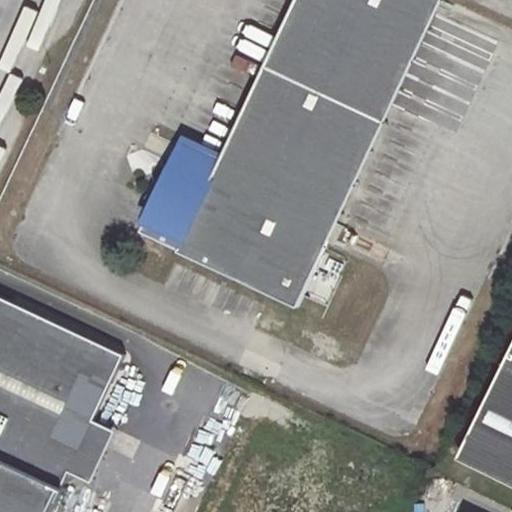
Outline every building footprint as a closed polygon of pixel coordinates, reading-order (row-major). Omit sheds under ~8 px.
[(296,0),(226,157),(225,157),(211,188),(204,185),(176,243),(271,286),(270,289),(302,304),(440,0),(296,0)] [(225,157),(219,154),(186,140),(172,171),(204,185),(211,188),(225,157)] [(145,229),(176,243),(204,185),(172,171),(166,184),(162,182),(147,213),(152,215),(145,229)] [(342,259),(331,254),(314,291),(325,297),(342,259)] [(0,511),(54,511),(74,470),(97,481),(107,458),(85,447),(98,419),(128,353),(0,293),(0,511)] [(284,303),(272,297),(259,325),(271,331),(284,303)] [(354,344),(287,312),(278,331),(345,363),(354,344)] [(511,358),(509,364),(464,457),(511,479),(511,358)] [(120,430),(98,419),(85,447),(107,458),(120,430)]
